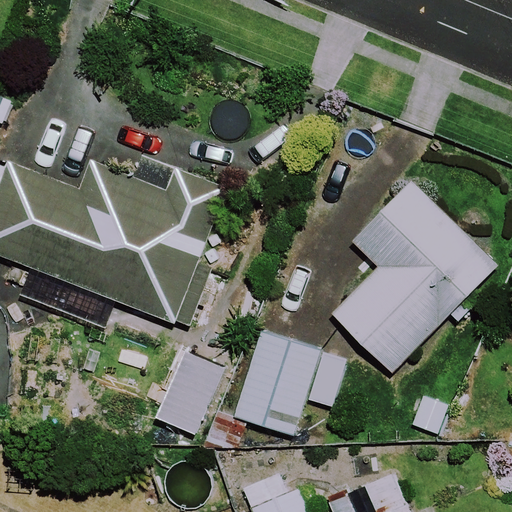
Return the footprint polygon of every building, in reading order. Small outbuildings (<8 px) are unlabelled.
[(69,130),(0,103),(0,253),(36,268),(24,297),(108,330),(120,300),(186,326),(240,193),(144,155),(134,182),(99,168),(89,193),(50,177),(69,130)] [(500,266),(415,184),(358,244),(383,269),(337,317),(396,373),(500,266)] [(326,354),(266,333),(237,415),(297,436),(326,354)] [(313,511),(297,468),(247,487),(256,511),(313,511)] [(417,507),(405,474),(356,491),(363,511),(434,511),(431,502),(417,507)]
